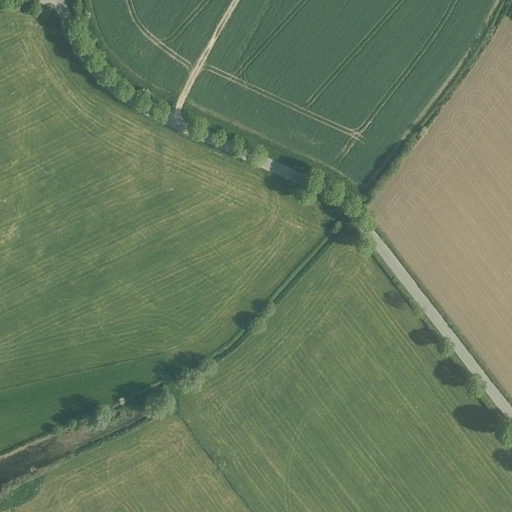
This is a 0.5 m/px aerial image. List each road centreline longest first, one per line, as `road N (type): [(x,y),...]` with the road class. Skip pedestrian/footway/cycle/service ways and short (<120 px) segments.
road 1 (tertiary): [(511,416),(323,187),(117,90),(80,48),(60,0)]
road 2 (track): [(171,121),(236,0)]
